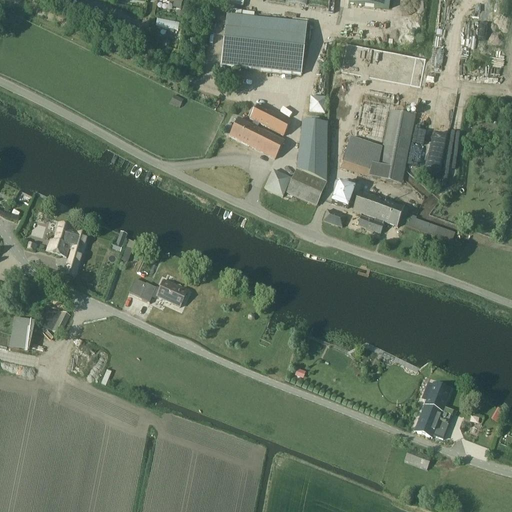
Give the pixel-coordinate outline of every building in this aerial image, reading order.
[(390,0),(349,0),(349,4),(389,10),(390,0)] [(6,15),(4,23),(10,25),(13,16),(6,15)] [(221,67),(301,75),(307,25),(230,17),(227,16),(221,67)] [(157,19),(155,27),(178,31),(179,24),(157,19)] [(414,61),(344,53),(341,78),(411,86),(414,61)] [(430,173),(444,175),(456,96),(442,93),(430,173)] [(174,96),(170,104),(179,108),(183,101),(174,96)] [(309,113),(325,115),(327,99),(311,98),(309,113)] [(290,123),(257,107),(250,121),(254,123),(252,126),(239,119),(230,137),(275,160),(284,142),(257,128),(259,125),(283,137),(290,123)] [(341,169),(369,178),(402,185),(415,117),(390,112),(382,149),(350,139),(341,169)] [(316,207),(326,184),(327,124),(303,122),(297,171),(287,194),(316,207)] [(264,189),(282,198),(292,180),(273,171),(264,189)] [(338,184),(331,204),(348,210),(355,190),(338,184)] [(359,194),(353,212),(376,220),(375,222),(361,218),(358,227),(366,229),(366,232),(373,234),(374,232),(381,234),(384,225),(383,225),(384,223),(397,228),(404,209),(359,194)] [(327,211),(323,222),(342,228),(346,218),(327,211)] [(411,215),(407,226),(450,241),(454,230),(411,215)] [(63,276),(65,277),(74,280),(87,237),(71,232),(72,228),(59,224),(59,225),(54,242),(51,241),(47,252),(46,253),(66,259),(68,251),(72,252),(68,264),(67,264),(63,276)] [(120,253),(122,247),(116,245),(115,244),(113,250),(120,253)] [(125,248),(121,261),(127,263),(132,251),(125,248)] [(134,284),(130,294),(141,298),(140,300),(146,303),(150,305),(154,297),(157,298),(180,309),(187,293),(164,282),(160,291),(147,285),(136,280),(134,284)] [(60,335),(70,316),(63,313),(53,332),(60,335)] [(9,348),(29,353),(35,324),(15,319),(9,348)] [(426,402),(414,433),(432,440),(433,436),(439,421),(447,424),(452,411),(444,408),(450,392),(442,389),(433,385),(432,387),(427,385),(421,400),(426,402)] [(404,462),(426,471),(432,458),(409,449),(404,462)]
